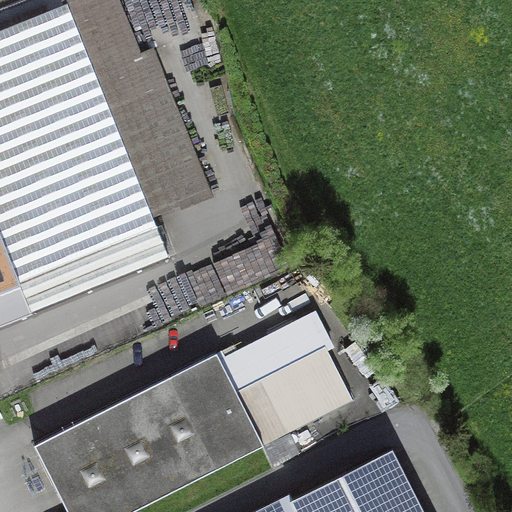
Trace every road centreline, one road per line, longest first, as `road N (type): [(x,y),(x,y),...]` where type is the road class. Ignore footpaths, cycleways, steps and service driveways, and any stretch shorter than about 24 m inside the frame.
road 1 (unknown): [(0,511),(13,488),(1,448),(13,433),(227,335)]
road 2 (unknown): [(171,0),(174,46),(252,243)]
